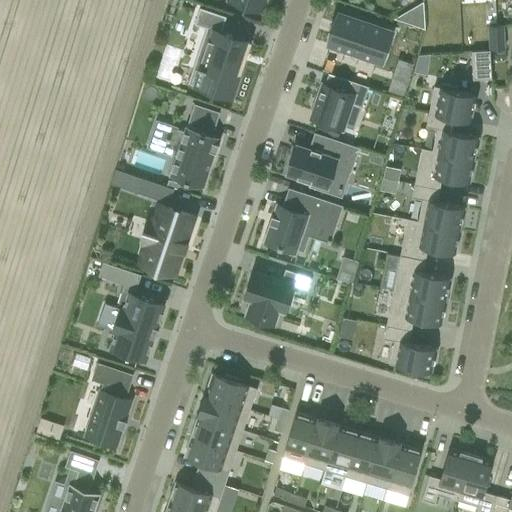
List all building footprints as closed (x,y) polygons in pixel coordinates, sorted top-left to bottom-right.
[(265,0),(227,0),(228,0),(262,12),(265,0)] [(194,86),(202,89),(232,99),(244,64),(239,63),(247,40),(221,32),(226,17),(200,8),(194,24),(206,28),(202,39),(203,39),(194,65),(199,67),(198,69),(200,69),(194,86)] [(340,14),(330,45),(376,61),(387,29),(340,14)] [(490,50),(504,49),(503,25),(488,26),(490,50)] [(491,79),(490,50),(471,51),(472,80),(491,79)] [(344,91),(321,84),(310,118),(343,129),(351,104),(361,107),(368,87),(348,80),(344,91)] [(428,114),(453,119),(470,122),(476,95),(455,90),(455,87),(442,84),(441,88),(434,86),(428,114)] [(171,175),(203,186),(214,152),(216,152),(219,143),(218,143),(219,137),(218,137),(218,138),(207,135),(210,127),(214,128),(219,112),(194,104),(188,120),(191,121),(188,128),(187,128),(188,127),(186,126),(185,131),(171,127),(163,151),(176,156),(170,176),(171,177),(171,175)] [(453,119),(428,114),(426,127),(436,129),(432,150),(432,151),(474,160),(479,136),(451,131),(453,119)] [(322,135),(316,151),(297,144),(287,174),(310,182),(308,186),(325,192),(333,167),(351,173),(359,147),(322,135)] [(421,148),(414,184),(439,189),(442,178),(469,183),(474,160),(432,151),(432,150),(421,148)] [(385,167),(381,187),(395,190),(399,169),(385,167)] [(134,192),(169,203),(174,189),(139,177),(134,192)] [(167,185),(179,189),(181,184),(168,180),(167,185)] [(414,184),(411,198),(422,200),(418,221),(418,222),(459,230),(464,207),(437,201),(439,189),(414,184)] [(277,204),(264,242),(295,253),(296,250),(303,252),(313,223),(335,230),(343,206),(288,187),(282,206),(277,204)] [(193,216),(159,205),(153,222),(149,221),(142,242),(146,243),(140,262),(174,273),(193,216)] [(418,221),(407,219),(400,255),(425,260),(427,248),(455,254),(459,230),(418,222),(418,221)] [(400,255),(393,290),(445,301),(450,277),(423,272),(425,260),(400,255)] [(342,257),(337,278),(352,282),(357,261),(342,257)] [(145,361),(164,304),(131,293),(132,287),(136,289),(141,275),(103,262),(98,276),(123,284),(117,302),(125,305),(124,310),(120,308),(113,331),(116,332),(111,349),(145,361)] [(311,277),(285,269),(281,280),(254,271),(245,299),(250,300),(245,315),(275,324),(279,310),(284,312),(293,284),(307,289),(311,277)] [(445,301),(393,290),(386,326),(411,331),(413,319),(440,324),(445,301)] [(411,331),(386,326),(383,339),(394,341),(389,364),(414,369),(413,372),(426,375),(427,372),(431,372),(436,348),(408,342),(411,331)] [(98,364),(92,379),(104,383),(101,390),(100,390),(85,435),(116,446),(131,400),(122,397),(125,390),(127,390),(132,375),(98,364)] [(212,373),(205,394),(250,409),(257,388),(237,382),(238,379),(225,374),(224,377),(212,373)] [(205,394),(198,415),(243,430),(250,409),(205,394)] [(280,407),(277,419),(285,421),(288,409),(280,407)] [(304,464),(317,419),(296,412),(282,457),(304,464)] [(243,430),(198,415),(191,435),(236,450),(243,430)] [(36,431),(59,437),(63,424),(40,418),(36,431)] [(285,421),(277,419),(273,430),(281,433),(285,421)] [(338,425),(317,419),(304,464),(324,470),(338,425)] [(359,431),(338,425),(324,470),(345,476),(359,431)] [(379,437),(359,431),(345,476),(366,482),(379,437)] [(229,472),(236,450),(191,435),(184,457),(199,462),(195,474),(225,484),(229,472)] [(379,437),(366,482),(386,489),(400,444),(379,437)] [(400,444),(386,489),(408,495),(422,450),(400,444)] [(471,454),(449,448),(440,479),(429,475),(421,499),(434,503),(437,494),(457,500),(471,454)] [(264,460),(272,463),(276,451),(268,449),(264,460)] [(70,450),(64,467),(78,471),(73,484),(69,483),(59,511),(94,511),(100,493),(89,489),(99,460),(70,450)] [(493,461),(472,455),(457,500),(477,506),(475,511),(491,511),(497,495),(484,492),(493,461)] [(194,511),(215,511),(225,484),(195,474),(191,487),(176,482),(168,503),(194,511)] [(283,490),(281,498),(292,502),(295,495),(283,490)] [(491,511),(511,511),(511,491),(510,499),(497,495),(494,505),(491,511)] [(306,499),(295,495),(292,502),(303,506),(306,499)] [(194,511),(168,503),(165,511),(194,511)]
